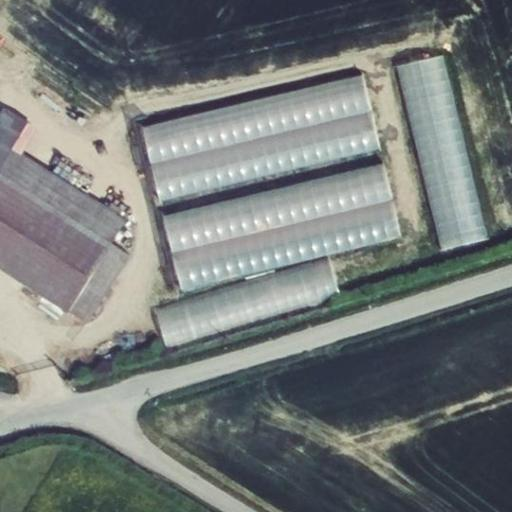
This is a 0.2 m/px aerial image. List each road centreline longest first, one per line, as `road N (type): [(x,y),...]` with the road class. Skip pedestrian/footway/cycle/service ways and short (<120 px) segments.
road 1 (unclassified): [(511,275),(83,406)]
road 2 (unclassified): [(83,406),(239,511)]
